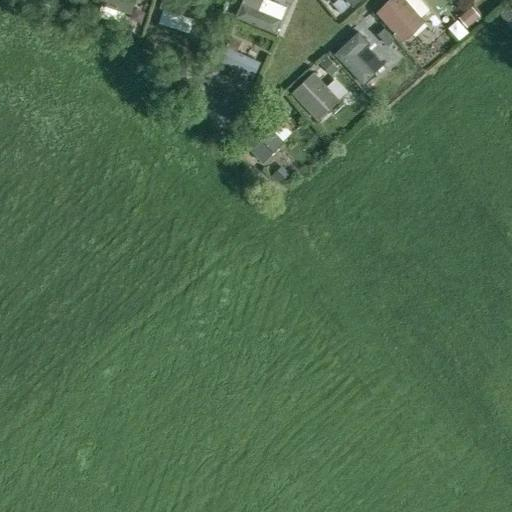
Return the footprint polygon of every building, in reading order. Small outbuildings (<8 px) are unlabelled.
[(84,0),(85,0),(131,15),(135,0),(84,0)] [(162,0),(160,6),(208,22),(214,4),(200,0),(162,0)] [(269,31),(274,17),(233,0),(228,13),(269,31)] [(359,0),(337,0),(333,4),(341,11),(349,4),(352,7),(359,0)] [(391,0),(376,12),(376,13),(402,42),(426,21),(408,0),(391,0)] [(472,7),(462,16),(469,25),(480,16),(472,7)] [(378,34),(388,45),(395,38),(385,28),(378,34)] [(359,54),(371,42),(359,30),(335,54),(364,86),(377,74),(359,54)] [(220,42),(213,57),(253,75),(260,60),(220,42)] [(341,99),(315,71),(292,93),(318,120),(341,99)] [(201,85),(193,101),(236,121),(244,105),(201,85)] [(264,120),(242,142),(264,163),(285,142),(283,140),(291,132),(278,118),(270,126),(264,120)] [(282,166),(270,177),(277,185),(289,174),(282,166)]
